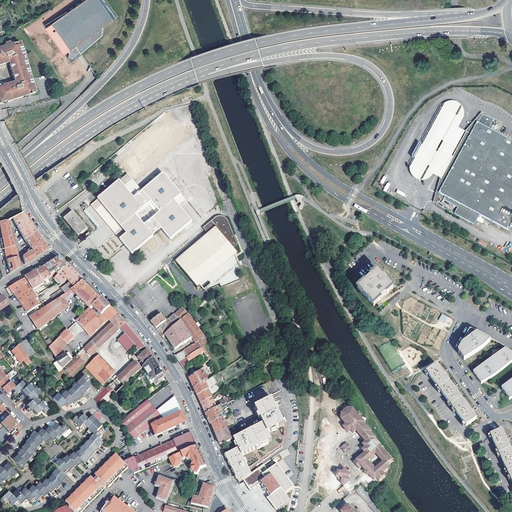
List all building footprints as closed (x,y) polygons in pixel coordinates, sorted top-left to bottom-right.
[(68,51),(70,54),(69,55),(69,58),(71,60),(73,61),(75,60),(76,58),(75,55),(80,52),(81,53),(102,36),(103,26),(116,16),(105,0),(82,0),(82,1),(79,3),(76,5),(73,7),(70,9),(70,10),(67,11),(50,23),(50,24),(46,28),(64,53),(68,51)] [(0,46),(0,64),(3,64),(3,62),(7,61),(7,62),(8,62),(10,62),(11,64),(9,65),(10,70),(13,69),(14,71),(14,74),(12,75),(13,80),(15,79),(16,81),(14,82),(13,82),(13,84),(9,85),(9,83),(2,85),(2,86),(0,86),(0,101),(6,100),(28,94),(35,91),(20,40),(13,42),(13,43),(11,44),(10,42),(10,41),(5,42),(6,45),(0,46)] [(440,179),(433,204),(435,206),(440,197),(438,196),(448,178),(447,177),(446,177),(446,176),(446,175),(445,175),(445,174),(449,167),(450,166),(451,166),(452,166),(453,166),(453,167),(454,167),(483,114),(482,113),(481,113),(463,133),(461,132),(458,130),(464,116),(464,114),(464,111),(464,109),(462,107),(461,105),(459,104),(457,102),(454,101),(453,101),(450,101),(448,102),(445,103),(444,104),(409,168),(409,171),(410,173),(411,175),(413,177),(414,178),(416,179),(418,180),(421,181),(423,181),(425,180),(428,179),(429,178),(431,177),(432,175),(435,176),(440,179)] [(148,136),(151,140),(123,163),(134,176),(187,135),(169,112),(157,122),(160,126),(148,136)] [(455,213),(470,221),(473,215),(508,233),(509,230),(511,224),(511,140),(490,128),(495,119),(483,114),(477,126),(454,167),(453,167),(453,166),(452,166),(451,166),(450,166),(449,167),(445,174),(445,175),(446,175),(446,176),(446,177),(447,177),(448,178),(438,196),(440,197),(458,207),(455,213)] [(41,129),(40,129),(43,133),(56,126),(53,121),(56,119),(54,115),(38,124),(41,129)] [(120,183),(99,200),(122,228),(115,233),(132,255),(160,232),(162,230),(171,240),(192,223),(174,201),(182,196),(164,175),(134,200),(133,198),(120,183)] [(73,212),(64,219),(79,237),(88,230),(73,212)] [(13,219),(25,240),(36,232),(30,223),(23,213),(13,219)] [(470,221),(455,213),(453,217),(468,224),(470,221)] [(207,234),(176,261),(196,286),(199,284),(204,290),(219,284),(220,287),(240,280),(236,272),(241,270),(235,256),(237,253),(233,247),(237,243),(227,220),(224,217),(221,215),(218,216),(215,217),(202,228),(207,234)] [(169,243),(171,240),(162,230),(160,232),(169,243)] [(23,257),(25,264),(36,258),(49,249),(43,241),(40,237),(36,232),(25,240),(31,248),(27,251),(29,253),(23,257)] [(54,279),(69,266),(65,262),(62,258),(61,258),(60,257),(60,258),(59,258),(59,259),(58,258),(45,268),(53,278),(54,279)] [(17,269),(21,267),(19,262),(9,269),(10,273),(17,269)] [(54,279),(60,287),(67,280),(70,283),(62,290),(51,297),(55,302),(61,298),(64,296),(85,282),(80,277),(76,273),(73,270),(69,266),(54,279)] [(39,272),(37,273),(45,284),(47,283),(53,278),(45,268),(39,272)] [(392,287),(377,271),(358,290),(373,306),(382,297),(392,287)] [(33,275),(26,279),(38,297),(48,290),(45,284),(37,273),(33,275)] [(14,294),(27,313),(42,303),(38,297),(26,279),(25,279),(18,283),(9,288),(14,294)] [(61,298),(66,303),(76,294),(90,309),(102,298),(89,285),(85,282),(64,296),(61,298)] [(0,309),(9,305),(2,295),(0,296),(0,309)] [(39,330),(39,331),(57,317),(70,307),(66,303),(61,298),(45,308),(39,312),(30,317),(39,330)] [(90,309),(89,310),(94,315),(97,315),(99,312),(102,315),(111,307),(109,305),(104,300),(102,298),(90,309)] [(109,319),(112,323),(119,316),(118,314),(114,311),(113,309),(111,307),(102,315),(99,312),(97,315),(94,315),(89,310),(77,322),(84,329),(91,336),(109,319)] [(183,308),(175,315),(174,315),(170,319),(166,321),(156,329),(163,337),(165,335),(180,320),(187,313),(183,308)] [(200,332),(187,313),(180,320),(192,338),(200,332)] [(161,315),(151,323),(155,328),(156,329),(166,321),(161,315)] [(447,318),(442,315),(439,321),(444,324),(447,318)] [(76,356),(83,364),(120,329),(125,334),(118,341),(129,352),(136,346),(139,350),(145,347),(140,340),(139,338),(134,333),(125,322),(119,316),(112,323),(76,356)] [(192,338),(180,320),(165,335),(175,350),(192,338)] [(77,322),(67,330),(73,337),(74,338),(84,329),(77,322)] [(67,330),(61,337),(67,344),(73,337),(67,330)] [(458,352),(475,339),(478,342),(480,341),(485,344),(464,360),(464,361),(473,355),(479,351),(484,347),(490,341),(470,330),(466,336),(471,336),(473,338),(465,343),(464,341),(458,352)] [(203,337),(200,332),(192,338),(195,343),(197,342),(197,341),(203,337)] [(63,347),(67,344),(61,337),(49,347),(54,354),(61,349),(63,347)] [(208,344),(203,337),(197,341),(197,342),(195,343),(183,351),(188,357),(201,348),(208,344)] [(475,339),(458,352),(464,360),(485,344),(480,341),(478,342),(475,339)] [(24,341),(19,345),(27,358),(35,353),(26,340),(24,341)] [(19,345),(12,351),(20,364),(24,361),(27,358),(19,345)] [(189,360),(203,352),(201,348),(188,357),(179,362),(182,367),(189,362),(189,360)] [(64,353),(61,349),(54,354),(57,358),(64,353)] [(511,358),(511,359),(480,383),(481,384),(490,378),(501,371),(509,365),(511,362),(511,353),(505,349),(473,372),(474,375),(504,354),(507,358),(507,357),(511,358)] [(153,358),(147,350),(139,358),(141,361),(138,364),(135,362),(106,389),(106,390),(113,397),(125,385),(144,368),(153,358)] [(179,362),(188,357),(183,351),(175,356),(176,357),(179,362)] [(70,352),(66,355),(70,362),(74,358),(70,352)] [(57,358),(59,361),(63,368),(64,368),(70,362),(66,355),(64,353),(57,358)] [(504,354),(474,375),(480,383),(511,359),(511,358),(507,357),(507,358),(504,354)] [(74,358),(70,362),(64,368),(71,375),(83,364),(76,356),(74,358)] [(87,368),(102,385),(115,373),(99,356),(86,368),(87,368)] [(159,381),(165,376),(160,368),(155,361),(153,358),(144,368),(147,373),(154,383),(156,386),(160,383),(159,381)] [(54,364),(59,372),(62,369),(63,368),(59,361),(54,364)] [(436,363),(426,370),(466,425),(476,418),(471,411),(454,388),(443,373),(436,363)] [(194,389),(205,382),(208,381),(202,372),(190,379),(194,389)] [(154,383),(147,373),(145,374),(151,384),(154,383)] [(5,377),(0,381),(0,388),(0,389),(1,390),(10,382),(5,377)] [(85,377),(78,384),(79,384),(87,392),(91,388),(87,383),(89,381),(85,377)] [(511,395),(508,398),(509,399),(511,397),(511,379),(501,388),(502,390),(511,383),(511,395)] [(10,382),(1,390),(3,391),(7,395),(12,390),(15,388),(10,382)] [(21,382),(15,388),(12,390),(14,391),(15,393),(17,395),(20,393),(26,387),(21,382)] [(212,397),(205,382),(194,389),(195,391),(196,394),(200,401),(201,403),(212,397)] [(511,383),(502,390),(508,398),(511,395),(511,383)] [(73,389),(82,397),(83,397),(84,395),(87,392),(79,384),(73,389)] [(29,385),(26,387),(20,393),(22,395),(25,398),(27,396),(33,390),(29,385)] [(35,388),(33,390),(27,396),(29,398),(32,401),(36,398),(40,394),(35,388)] [(73,389),(69,394),(75,401),(77,402),(78,401),(79,400),(82,397),(73,389)] [(104,392),(103,391),(96,397),(95,399),(102,407),(113,397),(106,390),(104,392)] [(68,403),(70,406),(71,405),(72,403),(75,401),(69,394),(67,392),(62,397),(68,403)] [(54,400),(63,408),(65,406),(67,404),(68,403),(62,397),(59,395),(54,400)] [(120,422),(134,440),(152,426),(153,425),(155,423),(156,424),(182,412),(175,397),(157,412),(148,400),(120,422)] [(205,412),(206,414),(227,404),(225,400),(215,405),(212,397),(201,403),(205,412)] [(36,398),(32,401),(29,404),(27,406),(29,408),(32,411),(32,410),(40,403),(36,398)] [(247,477),(252,474),(242,456),(265,444),(271,441),(266,434),(285,424),(273,400),(255,408),(263,424),(241,434),(236,437),(234,438),(238,448),(226,455),(240,483),(244,480),(247,477)] [(40,403),(32,410),(37,415),(42,411),(44,414),(48,410),(41,402),(40,403)] [(383,470),(395,461),(351,403),(338,413),(345,422),(342,425),(347,432),(350,430),(353,433),(356,430),(364,440),(361,442),(364,445),(361,448),(364,452),(352,460),(358,468),(361,466),(372,480),(377,477),(378,479),(385,473),(383,470)] [(227,404),(206,414),(209,422),(210,424),(211,424),(223,418),(226,417),(223,411),(229,408),(227,404)] [(155,423),(153,425),(157,434),(186,421),(182,412),(156,424),(155,423)] [(21,427),(10,415),(1,423),(9,432),(12,429),(13,430),(16,428),(18,430),(21,427)] [(74,422),(81,429),(82,428),(85,425),(90,420),(85,416),(81,420),(78,418),(74,422)] [(90,420),(85,425),(88,428),(90,430),(98,422),(97,420),(93,417),(90,420)] [(223,418),(211,424),(214,432),(215,434),(227,429),(223,418)] [(157,434),(153,425),(152,426),(156,437),(187,423),(186,421),(157,434)] [(98,422),(90,430),(93,433),(95,435),(98,432),(103,426),(102,425),(98,422)] [(58,424),(53,429),(60,436),(61,437),(69,430),(65,426),(62,429),(58,424)] [(335,429),(340,435),(345,430),(342,427),(340,425),(335,429)] [(52,439),(55,441),(57,439),(60,436),(53,429),(51,428),(47,431),(46,433),(52,439)] [(220,445),(232,439),(227,429),(215,434),(218,440),(220,445)] [(501,429),(489,435),(511,483),(511,452),(506,440),(501,429)] [(39,435),(44,441),(47,443),(47,444),(49,441),(52,439),(46,433),(44,430),(40,434),(39,435)] [(102,436),(98,432),(95,435),(90,439),(91,440),(99,448),(103,443),(99,439),(102,436)] [(31,438),(32,438),(39,446),(42,443),(44,441),(39,435),(36,433),(31,438)] [(162,462),(169,459),(197,447),(196,445),(191,433),(124,463),(127,466),(128,468),(134,474),(162,462)] [(27,443),(28,444),(35,452),(38,449),(40,447),(39,446),(32,438),(27,443)] [(89,442),(86,445),(95,453),(99,448),(91,440),(89,442)] [(346,441),(340,447),(346,454),(352,448),(346,441)] [(23,449),(23,450),(31,457),(33,455),(36,452),(35,452),(28,444),(23,449)] [(81,450),(89,458),(94,454),(95,453),(86,445),(84,447),(81,450)] [(202,457),(198,446),(197,447),(169,459),(173,467),(175,468),(179,466),(180,462),(180,461),(186,459),(190,461),(192,465),(191,468),(194,475),(198,477),(200,471),(200,470),(205,468),(207,467),(204,460),(203,460),(198,462),(198,460),(202,458),(202,457)] [(20,456),(27,463),(29,461),(32,458),(31,457),(23,450),(19,454),(18,455),(20,456)] [(77,455),(83,462),(85,464),(89,459),(90,459),(89,458),(81,450),(79,453),(77,455)] [(73,511),(80,511),(83,509),(110,481),(111,483),(127,466),(124,463),(116,454),(94,476),(96,477),(93,480),(90,477),(65,503),(70,508),(69,508),(73,511)] [(70,459),(76,465),(78,467),(82,462),(83,462),(77,455),(75,454),(72,456),(70,459)] [(23,469),(25,467),(28,464),(27,463),(20,456),(15,461),(23,469)] [(63,462),(69,468),(71,470),(76,466),(76,465),(70,459),(68,457),(66,459),(63,462)] [(330,458),(325,462),(330,468),(335,464),(330,458)] [(56,465),(65,473),(69,469),(69,468),(63,462),(61,460),(59,463),(56,465)] [(277,464),(268,471),(281,489),(285,494),(294,488),(277,464)] [(344,485),(350,479),(348,476),(351,474),(341,464),(333,473),(344,485)] [(11,476),(13,478),(15,476),(18,473),(9,465),(6,468),(4,469),(11,476)] [(264,465),(258,469),(262,476),(265,480),(260,484),(270,497),(281,489),(268,471),(266,469),(264,465)] [(128,468),(127,466),(111,483),(110,481),(83,509),(84,510),(106,488),(108,489),(128,468)] [(0,470),(0,474),(5,480),(6,481),(8,478),(11,476),(4,469),(3,468),(0,470)] [(251,490),(260,484),(265,480),(262,476),(258,469),(252,474),(247,477),(244,480),(251,490)] [(53,475),(54,476),(61,483),(62,483),(66,479),(58,470),(55,473),(53,475)] [(49,481),(56,489),(57,489),(58,488),(62,484),(61,483),(54,476),(51,479),(49,481)] [(167,502),(169,495),(174,482),(159,476),(155,486),(160,488),(156,498),(167,502)] [(45,483),(43,485),(50,492),(51,493),(52,492),(56,489),(49,481),(48,480),(45,483)] [(192,504),(209,508),(213,495),(215,488),(214,488),(213,487),(210,486),(211,484),(211,482),(210,482),(208,483),(206,484),(205,485),(204,484),(203,486),(202,487),(200,489),(199,491),(197,493),(196,495),(194,495),(193,496),(193,498),(194,498),(192,504)] [(37,489),(43,495),(45,497),(46,496),(50,492),(43,485),(42,484),(39,487),(37,489)] [(360,484),(354,489),(374,511),(385,511),(371,496),(360,484)] [(30,492),(35,497),(38,500),(39,499),(43,495),(37,489),(35,487),(32,489),(30,492)] [(22,494),(27,498),(30,502),(31,501),(35,497),(30,492),(27,489),(24,491),(22,494)] [(281,489),(270,497),(268,499),(277,511),(278,510),(290,501),(285,494),(281,489)] [(13,496),(18,500),(19,501),(22,503),(23,502),(27,498),(22,494),(19,491),(16,493),(13,496)] [(14,505),(18,500),(13,496),(10,492),(2,499),(6,503),(9,500),(14,505)] [(102,511),(103,511),(133,511),(114,498),(109,504),(108,503),(102,511)]
